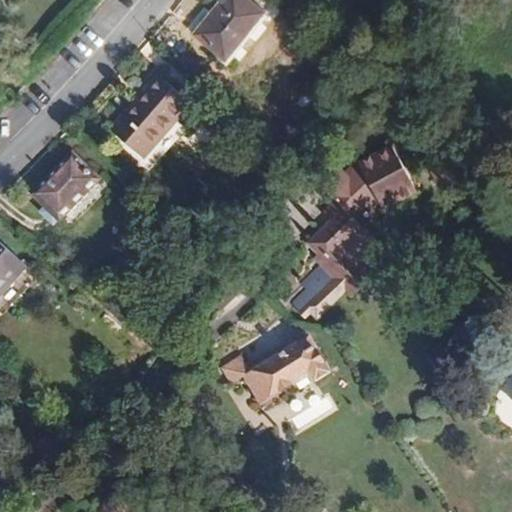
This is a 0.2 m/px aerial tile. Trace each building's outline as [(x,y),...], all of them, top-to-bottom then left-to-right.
[(223,0),(215,10),(196,33),(226,57),(264,11),(249,0),(223,0)] [(175,122),(192,102),(160,74),(135,103),(111,130),(143,158),(175,122)] [(151,165),(183,128),(175,122),(143,158),(151,165)] [(347,174),(353,180),(332,199),(335,202),(325,212),(333,220),(310,243),(319,253),(324,259),(319,263),(323,267),(303,286),(307,291),(294,303),(302,312),(307,308),(312,313),(316,319),(347,290),(352,295),(372,276),(359,262),(378,243),(352,215),(369,199),(377,207),(382,202),(386,209),(419,191),(393,145),(360,164),(358,162),(347,174)] [(47,207),(61,220),(99,180),(73,155),(51,178),(35,195),(47,207)] [(55,226),(61,220),(47,207),(42,213),(55,226)] [(0,297),(28,267),(0,241),(0,297)] [(314,258),(319,263),(324,259),(319,253),(314,258)] [(306,318),(312,313),(307,308),(302,312),(306,318)] [(249,369),(241,357),(224,368),(233,383),(245,375),(263,404),(282,393),(281,392),(309,374),(316,380),(331,371),(309,336),(283,352),(281,349),(249,369)] [(295,427),(336,407),(331,398),(291,418),(295,427)] [(37,449),(40,452),(50,441),(46,438),(37,449)] [(67,456),(50,441),(40,452),(57,467),(67,456)] [(127,496),(117,497),(111,503),(110,511),(134,511),(134,503),(127,496)]
